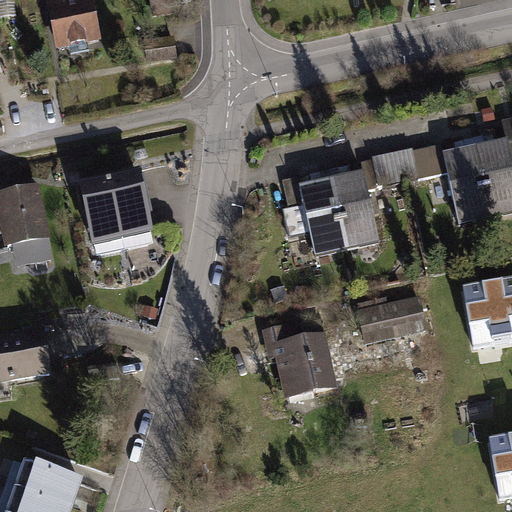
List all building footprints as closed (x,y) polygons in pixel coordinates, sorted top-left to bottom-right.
[(15,0),(0,0),(0,17),(17,16),(15,0)] [(93,0),(69,0),(48,4),(58,51),(102,42),(93,0)] [(175,38),(145,43),(148,62),(178,58),(175,38)] [(486,148),(479,149),(495,221),(511,217),(511,120),(504,122),(508,143),(497,145),(495,135),(484,137),(486,148)] [(457,154),(445,156),(443,147),(414,153),(413,151),(395,155),(402,185),(449,175),(461,230),(495,221),(479,149),(468,151),(466,143),(455,145),(457,154)] [(342,180),(332,182),(345,240),(348,254),(381,247),(369,192),(402,185),(395,155),(373,160),(374,163),(363,165),(365,175),(354,178),(351,167),(340,170),(342,180)] [(313,187),(301,189),(298,180),(284,183),(290,211),(285,212),(291,239),(310,235),(316,261),(348,254),(345,240),(332,182),(323,184),(321,174),(311,176),(313,187)] [(146,176),(116,182),(129,248),(133,250),(156,245),(158,240),(146,176)] [(116,182),(87,188),(100,254),(105,256),(126,252),(129,248),(116,182)] [(42,186),(0,193),(0,210),(7,250),(32,245),(36,266),(56,263),(42,186)] [(511,280),(464,289),(474,350),(511,343),(511,280)] [(356,308),(366,348),(428,334),(420,301),(390,308),(388,301),(356,308)] [(322,320),(262,334),(269,363),(276,361),(285,403),(338,391),(322,320)] [(45,330),(0,337),(0,382),(53,372),(45,330)] [(511,437),(490,441),(501,502),(511,500),(511,437)] [(1,511),(78,511),(89,482),(20,458),(1,511)]
